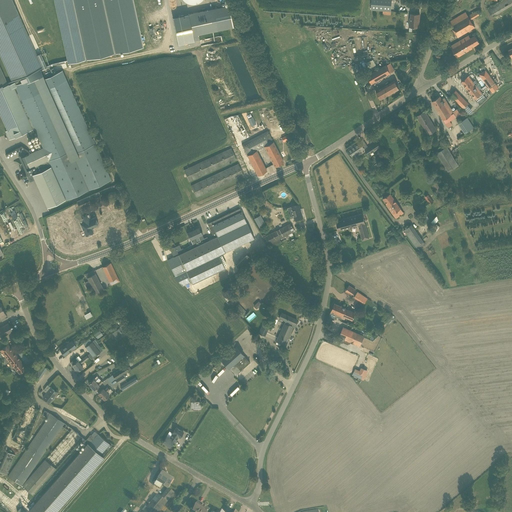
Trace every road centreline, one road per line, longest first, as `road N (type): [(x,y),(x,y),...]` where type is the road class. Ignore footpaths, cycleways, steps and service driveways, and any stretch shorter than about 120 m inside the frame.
road 1 (unclassified): [(251,506),(262,451),(326,307),(327,258),(304,163)]
road 2 (tertiary): [(251,506),(113,422),(32,328),(16,285)]
road 3 (unclassified): [(74,263),(304,163)]
road 4 (unclassified): [(304,163),(237,0)]
road 5 (unclassified): [(304,163),(422,89)]
